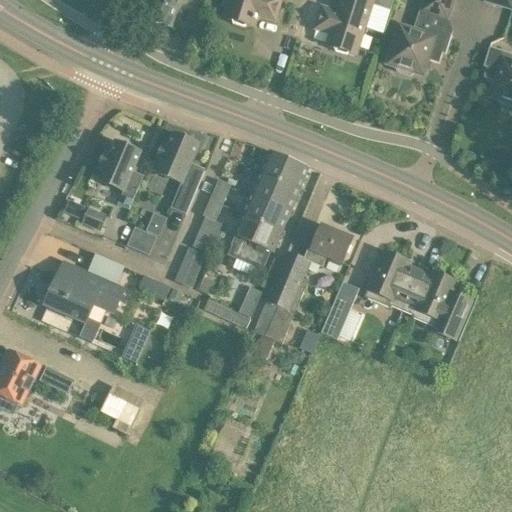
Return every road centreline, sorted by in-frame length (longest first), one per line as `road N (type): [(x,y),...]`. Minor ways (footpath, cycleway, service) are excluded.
road 1 (primary): [(511,242),(362,167),(107,68)]
road 2 (unclassified): [(0,289),(107,68)]
road 3 (primary): [(107,68),(0,9)]
